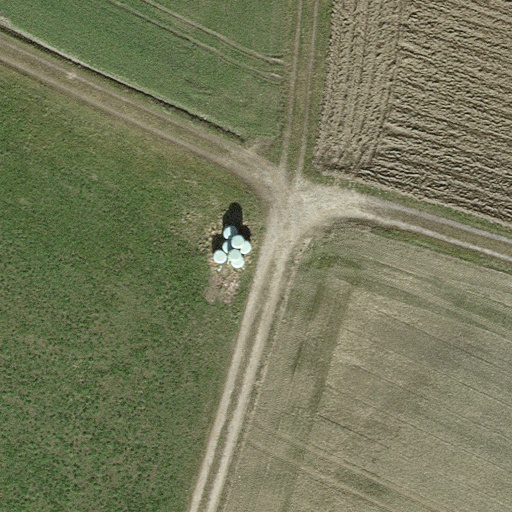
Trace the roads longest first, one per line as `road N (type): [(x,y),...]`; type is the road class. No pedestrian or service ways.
road 1 (track): [(0,33),(309,176),(511,246)]
road 2 (track): [(208,511),(309,176),(324,0)]
